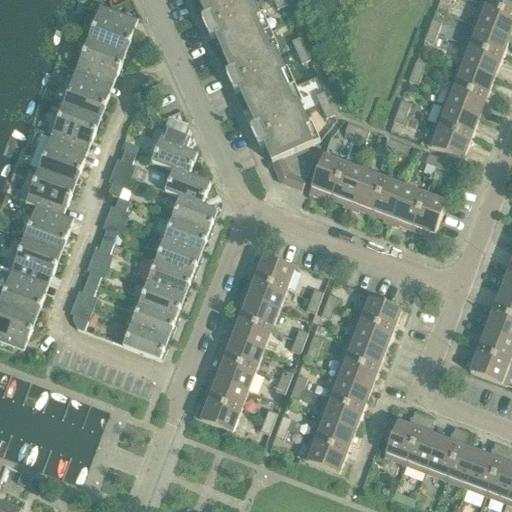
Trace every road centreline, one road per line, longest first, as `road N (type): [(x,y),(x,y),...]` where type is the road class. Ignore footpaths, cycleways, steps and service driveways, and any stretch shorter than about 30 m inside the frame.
road 1 (residential): [(184,388),(60,338),(128,99),(179,64)]
road 2 (residential): [(457,290),(244,211)]
road 3 (residential): [(511,433),(428,400),(457,290)]
road 4 (residential): [(184,388),(244,211)]
road 5 (residential): [(244,211),(179,64)]
road 6 (residential): [(457,290),(507,166)]
road 7 (residential): [(136,511),(184,388)]
